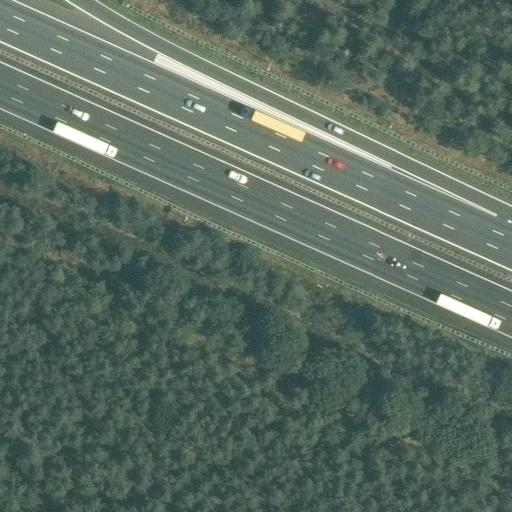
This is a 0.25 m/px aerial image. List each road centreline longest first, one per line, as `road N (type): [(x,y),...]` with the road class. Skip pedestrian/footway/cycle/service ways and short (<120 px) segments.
road 1 (motorway): [(0,87),(511,316)]
road 2 (motorway): [(511,246),(0,18)]
road 3 (motorway): [(511,217),(200,67),(82,0)]
